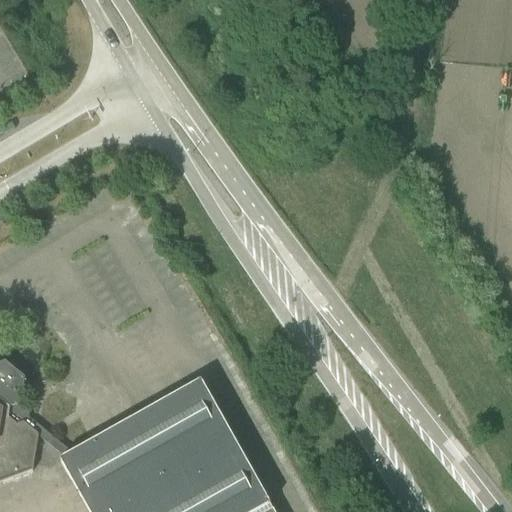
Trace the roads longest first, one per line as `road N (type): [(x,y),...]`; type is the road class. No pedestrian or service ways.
road 1 (tertiary): [(491,511),(165,74)]
road 2 (tertiary): [(150,107),(222,232),(411,511)]
road 3 (unknown): [(157,337),(266,511)]
road 4 (unknown): [(21,267),(71,241),(99,241),(120,263),(157,337)]
road 5 (unknown): [(21,267),(90,363),(157,337)]
road 6 (unclassified): [(0,192),(150,107)]
road 7 (unclassified): [(132,76),(0,152)]
